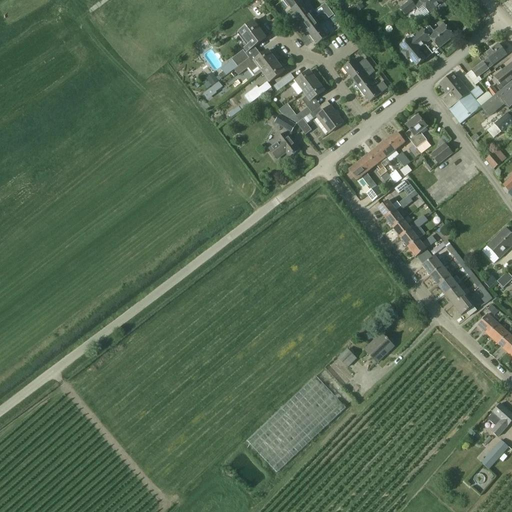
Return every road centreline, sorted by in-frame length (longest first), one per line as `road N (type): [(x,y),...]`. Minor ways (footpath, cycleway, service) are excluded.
road 1 (unclassified): [(0,411),(325,166)]
road 2 (residential): [(325,166),(446,322),(511,378)]
road 3 (residential): [(511,205),(417,90)]
